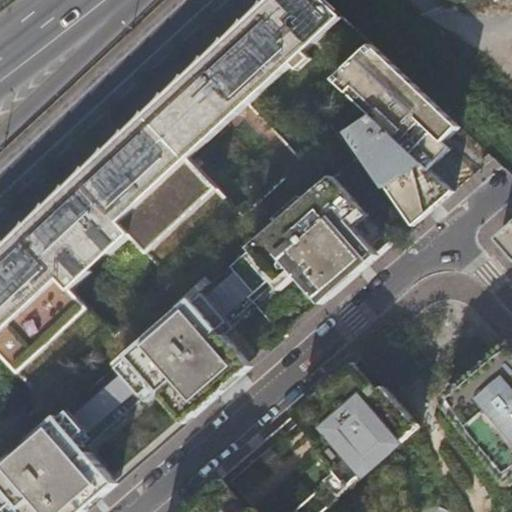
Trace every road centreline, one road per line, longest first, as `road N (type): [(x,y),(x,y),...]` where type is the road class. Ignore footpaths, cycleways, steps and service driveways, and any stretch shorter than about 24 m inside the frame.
road 1 (residential): [(133,511),(455,235)]
road 2 (residential): [(0,176),(185,0)]
road 3 (trunk): [(0,115),(113,0)]
